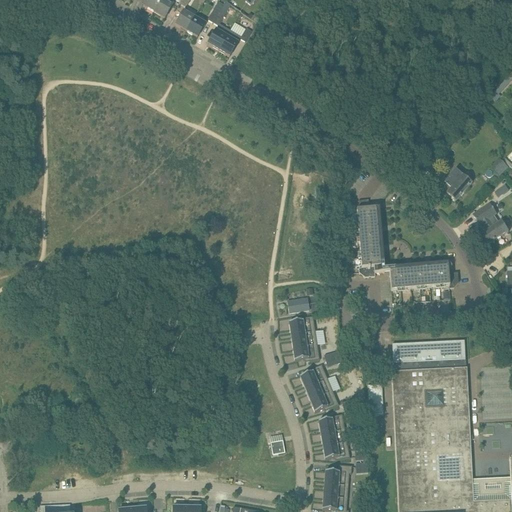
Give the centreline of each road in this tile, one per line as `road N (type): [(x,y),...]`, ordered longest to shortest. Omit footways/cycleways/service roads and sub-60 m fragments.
road 1 (unclassified): [(511,305),(477,307),(473,269),(450,232),(294,103),(223,75),(95,0)]
road 2 (residential): [(2,497),(177,484),(299,501)]
road 3 (track): [(137,485),(35,272)]
road 4 (residential): [(299,501),(294,425),(268,358),(264,322)]
